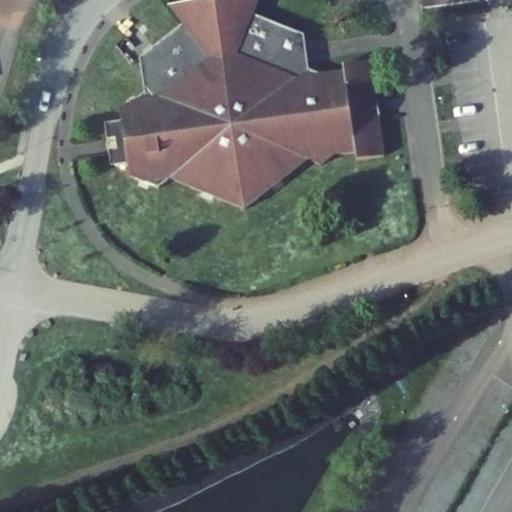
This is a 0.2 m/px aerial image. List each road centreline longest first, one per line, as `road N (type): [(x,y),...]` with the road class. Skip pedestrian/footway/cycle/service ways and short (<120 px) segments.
road 1 (residential): [(14,288),(219,324),(256,323),(511,236)]
road 2 (residential): [(96,0),(60,53),(14,288)]
